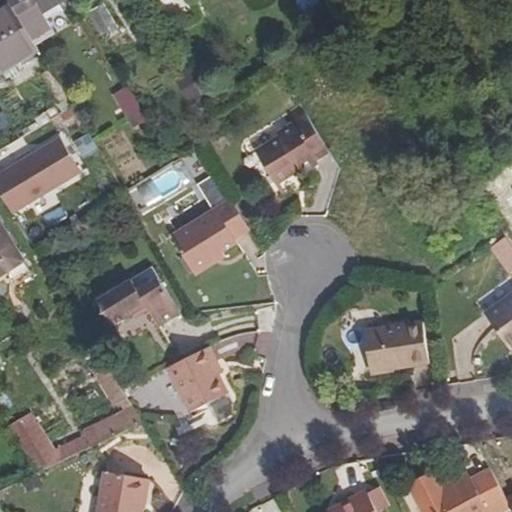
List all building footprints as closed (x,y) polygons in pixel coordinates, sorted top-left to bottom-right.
[(11,0),(14,5),(36,40),(53,29),(44,14),(68,0),(11,0)] [(106,4),(91,13),(106,40),(122,31),(106,4)] [(0,71),(2,75),(42,50),(36,40),(14,5),(0,13),(0,71)] [(194,104),(209,94),(193,68),(177,77),(194,104)] [(131,118),(143,110),(129,88),(117,95),(131,118)] [(208,116),(221,138),(233,130),(220,110),(219,109),(208,116)] [(318,161),(331,153),(309,118),(281,134),(283,138),(259,153),(279,185),(303,170),(305,174),(320,164),(318,161)] [(87,160),(101,152),(90,135),(76,143),(87,160)] [(0,192),(14,215),(83,172),(61,139),(33,156),(35,159),(30,163),(25,161),(0,176),(0,192)] [(41,215),(62,204),(56,194),(35,206),(41,215)] [(237,241),(252,231),(233,201),(175,237),(194,271),(202,273),(215,265),(212,260),(222,254),(239,244),(237,241)] [(0,275),(25,260),(0,222),(0,275)] [(224,258),(222,254),(212,260),(215,265),(224,258)] [(511,275),(477,300),(486,313),(511,294),(511,275)] [(133,282),(99,301),(115,327),(148,307),(160,327),(182,315),(161,280),(140,292),(133,282)] [(511,351),(511,350),(511,295),(486,313),(511,351)] [(366,331),(371,367),(392,363),(392,369),(431,362),(424,321),(366,331)] [(220,364),(212,348),(170,369),(195,414),(231,395),(221,377),(216,368),(220,364)] [(0,354),(0,370),(8,367),(2,353),(0,354)] [(63,396),(97,381),(87,357),(52,373),(63,396)] [(120,405),(130,398),(127,392),(108,362),(95,371),(120,405)] [(392,363),(371,367),(372,373),(392,369),(392,363)] [(225,373),(220,364),(216,368),(221,377),(225,373)] [(105,443),(146,424),(136,408),(97,428),(105,443)] [(9,426),(40,474),(67,461),(60,450),(34,413),(9,426)] [(60,450),(67,461),(96,448),(89,436),(60,450)] [(506,511),(511,509),(511,504),(510,501),(495,472),(475,483),(471,477),(440,493),(434,496),(426,482),(412,488),(425,511),(506,511)] [(100,511),(145,511),(146,510),(142,509),(147,481),(107,474),(100,511)] [(434,496),(440,493),(433,478),(426,482),(434,496)] [(381,511),(370,491),(341,506),(343,510),(339,511),(381,511)]
